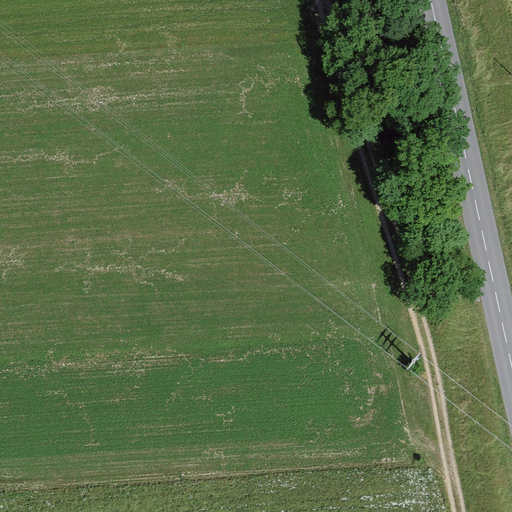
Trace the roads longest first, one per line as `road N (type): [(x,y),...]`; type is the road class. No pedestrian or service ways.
road 1 (track): [(311,0),(451,511)]
road 2 (secondary): [(430,0),(511,366)]
